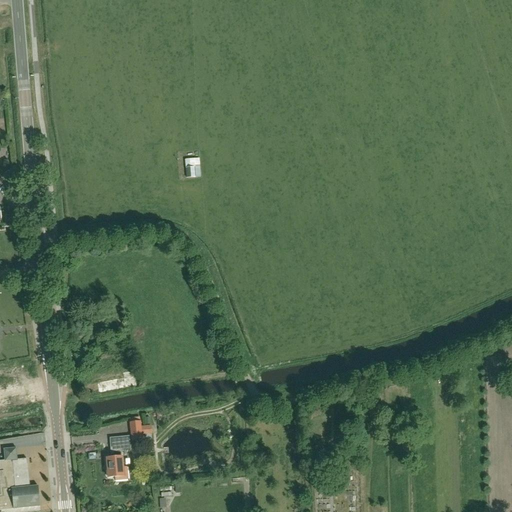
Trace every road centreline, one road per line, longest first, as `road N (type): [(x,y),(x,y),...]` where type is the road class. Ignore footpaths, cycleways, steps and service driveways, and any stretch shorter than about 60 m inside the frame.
road 1 (unclassified): [(511,324),(424,361),(272,405),(251,388),(204,267),(185,243),(160,231),(38,241)]
road 2 (tertiary): [(64,511),(38,241)]
road 3 (tertiary): [(38,241),(17,0)]
